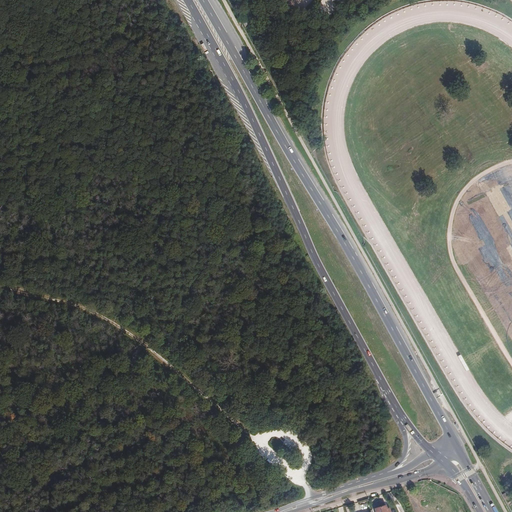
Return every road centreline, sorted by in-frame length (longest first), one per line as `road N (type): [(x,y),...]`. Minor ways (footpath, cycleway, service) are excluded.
road 1 (primary): [(450,438),(202,0)]
road 2 (primary): [(187,0),(401,419)]
road 3 (track): [(0,285),(94,311),(256,441)]
road 4 (track): [(511,162),(467,185),(449,234),(451,258),(511,362)]
road 5 (secondary): [(392,473),(272,511)]
